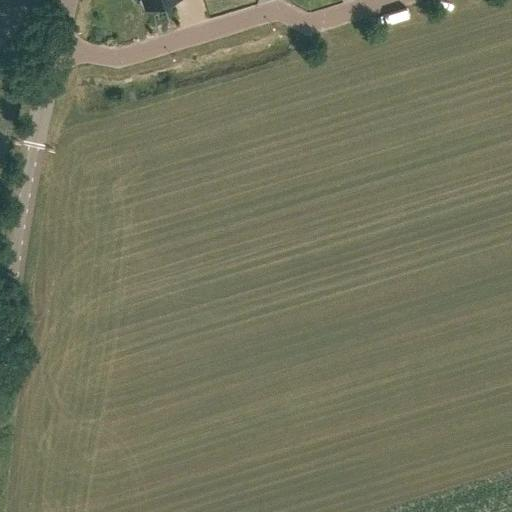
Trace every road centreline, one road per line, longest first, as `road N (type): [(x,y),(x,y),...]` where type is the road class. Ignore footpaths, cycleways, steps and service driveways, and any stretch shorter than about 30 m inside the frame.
road 1 (residential): [(58,46),(113,61),(279,9),(317,27),(401,0)]
road 2 (tertiary): [(0,384),(58,46)]
